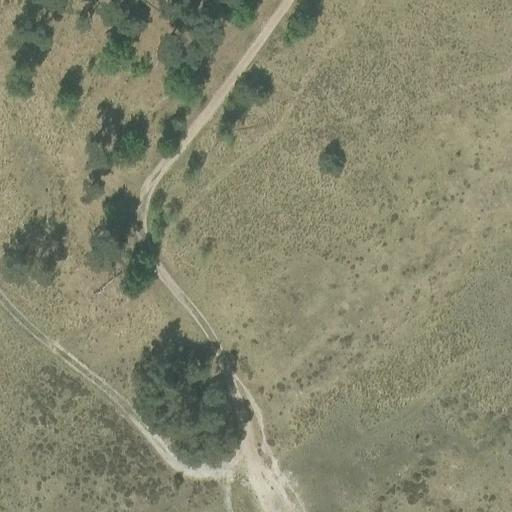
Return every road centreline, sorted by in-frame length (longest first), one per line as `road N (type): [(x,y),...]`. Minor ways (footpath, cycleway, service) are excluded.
road 1 (track): [(277,511),(251,467),(216,342),(142,244),(139,192),(284,0)]
road 2 (track): [(0,296),(172,458),(216,471),(251,467)]
